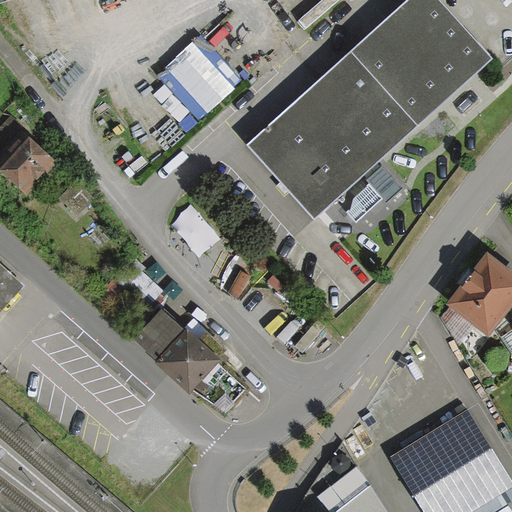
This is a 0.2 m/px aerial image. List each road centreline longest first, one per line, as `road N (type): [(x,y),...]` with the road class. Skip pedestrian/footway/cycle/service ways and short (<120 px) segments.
road 1 (residential): [(305,400),(397,310),(511,141)]
road 2 (residential): [(305,400),(184,282),(138,224)]
